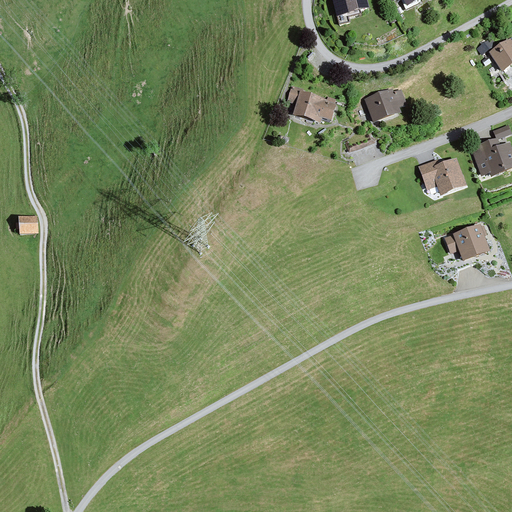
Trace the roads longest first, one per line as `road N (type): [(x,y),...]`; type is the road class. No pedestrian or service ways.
road 1 (unclassified): [(511,286),(368,323),(145,447),(108,474),(78,511)]
road 2 (track): [(67,511),(37,384),(43,216),(30,189),(23,111),(0,70)]
road 3 (unclassified): [(307,0),(321,49),(342,65),(389,66),(511,1)]
road 4 (residential): [(370,166),(511,114)]
